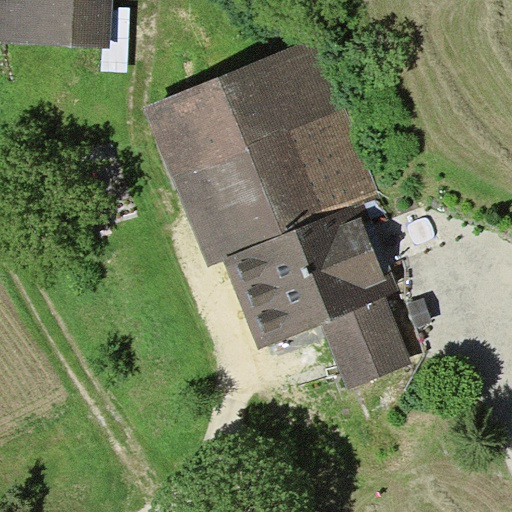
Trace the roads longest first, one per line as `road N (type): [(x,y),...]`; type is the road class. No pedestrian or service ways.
road 1 (track): [(0,205),(80,366),(212,511)]
road 2 (track): [(511,426),(473,310)]
